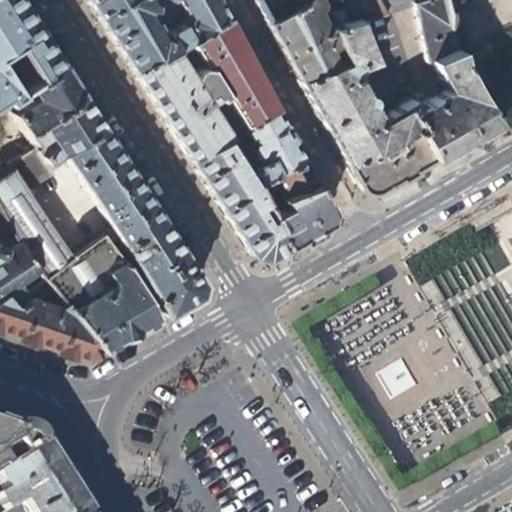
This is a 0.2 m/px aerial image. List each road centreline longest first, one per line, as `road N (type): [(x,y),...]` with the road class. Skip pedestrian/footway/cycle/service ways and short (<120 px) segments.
road 1 (residential): [(249,308),(48,0)]
road 2 (residential): [(359,242),(224,0)]
road 3 (residential): [(375,511),(249,308)]
road 4 (residential): [(249,308),(95,396),(62,399)]
road 5 (residential): [(511,154),(359,242)]
road 6 (residential): [(359,242),(249,308)]
